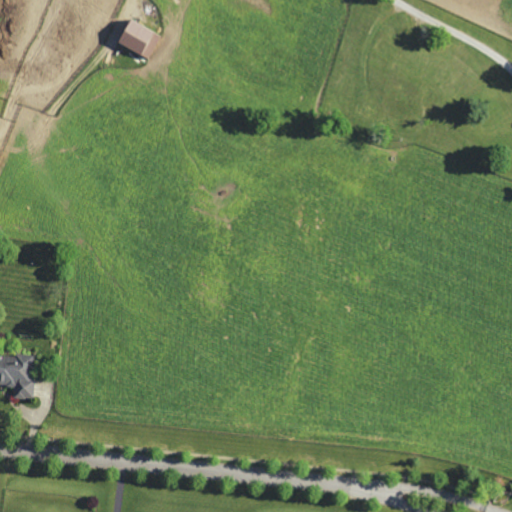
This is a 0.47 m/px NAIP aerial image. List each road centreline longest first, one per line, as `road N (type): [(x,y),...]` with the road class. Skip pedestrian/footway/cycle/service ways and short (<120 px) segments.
road 1 (residential): [(350,485),(0,450)]
road 2 (residential): [(501,511),(433,492),(350,485)]
